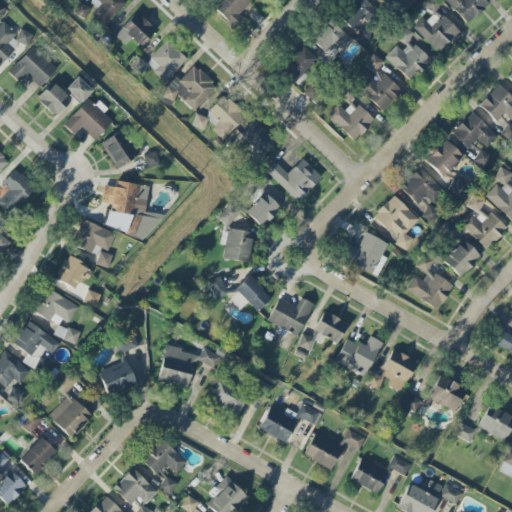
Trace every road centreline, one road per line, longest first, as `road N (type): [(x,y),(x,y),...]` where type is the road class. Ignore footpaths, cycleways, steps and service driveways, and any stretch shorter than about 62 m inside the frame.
road 1 (residential): [(309,251),(367,181),(511,39)]
road 2 (residential): [(175,0),(367,181)]
road 3 (residential): [(309,251),(314,262),(511,379)]
road 4 (residential): [(156,415),(343,511)]
road 5 (residential): [(45,511),(128,425),(156,415)]
road 6 (residential): [(0,298),(76,175)]
